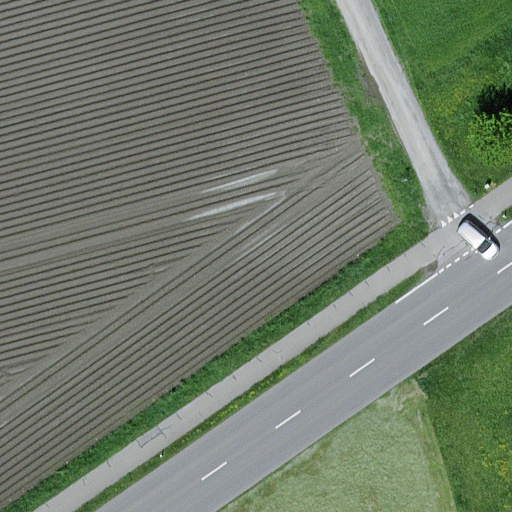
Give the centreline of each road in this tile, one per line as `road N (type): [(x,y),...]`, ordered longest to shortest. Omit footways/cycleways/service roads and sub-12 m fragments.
road 1 (secondary): [(147,511),(511,256)]
road 2 (track): [(352,0),(484,275)]
